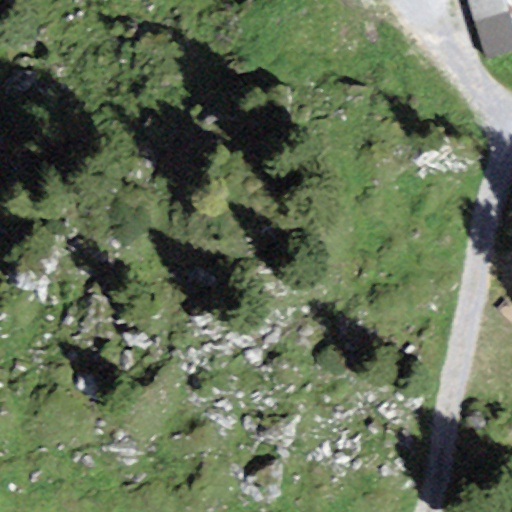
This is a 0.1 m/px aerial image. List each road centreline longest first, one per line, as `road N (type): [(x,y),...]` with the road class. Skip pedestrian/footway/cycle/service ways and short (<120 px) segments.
road 1 (track): [(433,511),(498,191),(511,160)]
road 2 (track): [(400,0),(440,56),(511,123)]
